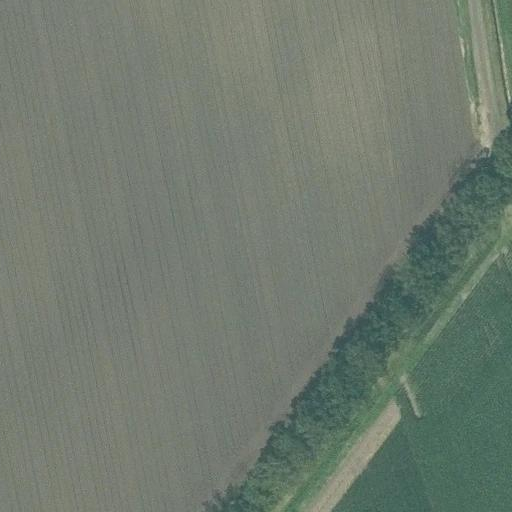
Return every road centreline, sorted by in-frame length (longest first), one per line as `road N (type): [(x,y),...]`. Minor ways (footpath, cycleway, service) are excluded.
road 1 (track): [(258,511),(511,182)]
road 2 (track): [(511,166),(502,151),(475,0)]
